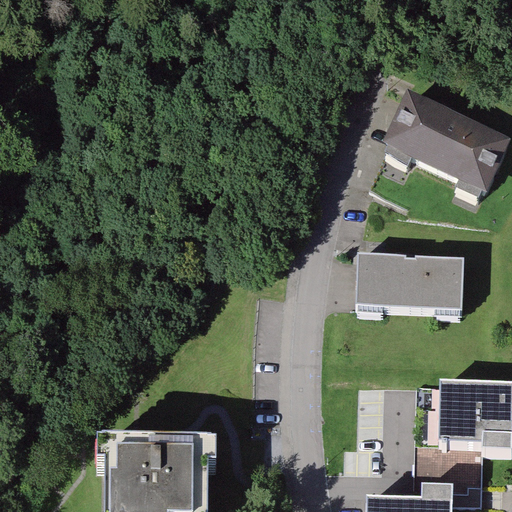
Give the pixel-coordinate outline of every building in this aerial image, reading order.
[(383,153),(487,200),(511,147),(407,99),(383,153)] [(416,265),(416,268),(406,267),(406,265),(357,263),(356,315),(462,319),(464,267),(416,265)] [(511,380),(440,379),(439,441),(482,441),(482,448),(511,448),(511,380)] [(216,443),(96,443),(95,477),(104,477),(104,511),(208,511),(209,472),(216,472),(216,443)] [(422,483),(422,496),(367,495),(366,511),(453,511),(454,484),(422,483)]
